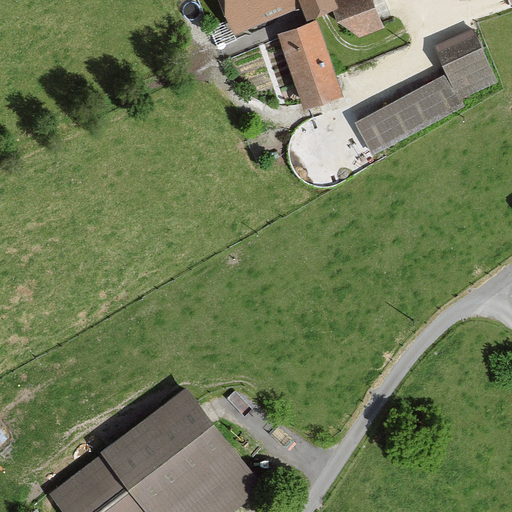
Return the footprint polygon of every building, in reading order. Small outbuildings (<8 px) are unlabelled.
[(339,11),(334,0),(218,0),(233,37),(265,25),(263,19),(299,5),(306,24),(339,11)] [(378,8),(346,17),(353,38),(384,28),(378,8)] [(344,99),(317,24),(279,38),(306,112),(344,99)] [(496,86),(470,31),(434,48),(448,78),(355,123),(371,156),(465,111),(461,102),(496,86)] [(100,453),(101,455),(51,494),(64,511),(236,511),(264,491),(185,388),(100,453)]
